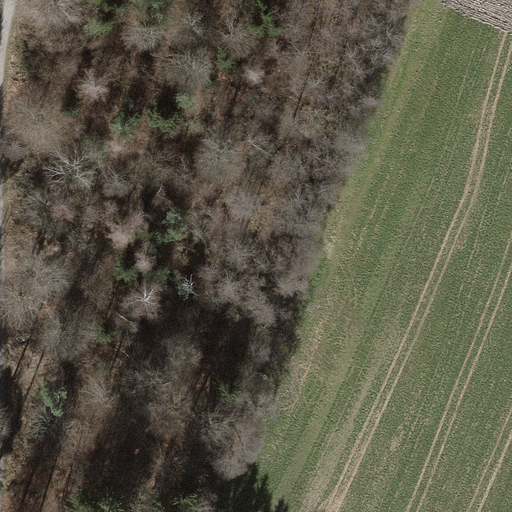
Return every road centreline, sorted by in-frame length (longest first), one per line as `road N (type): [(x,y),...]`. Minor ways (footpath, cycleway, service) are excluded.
road 1 (track): [(16,0),(3,100),(8,332),(0,437)]
road 2 (track): [(432,0),(289,394)]
